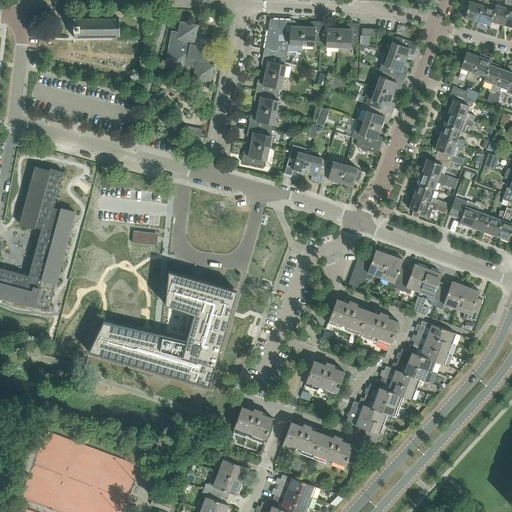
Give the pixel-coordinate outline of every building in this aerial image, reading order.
[(478,0),(478,4),(469,1),(464,18),(477,22),(483,0),(478,0)] [(488,0),(483,0),(477,22),(490,25),(491,21),(494,9),(494,8),(486,6),(488,0)] [(505,0),(504,7),(495,5),(494,8),(494,9),(491,21),(503,25),(510,0),(505,0)] [(511,0),(510,0),(503,25),(511,27),(511,9),(511,10),(511,9),(511,0)] [(120,19),(73,19),(74,38),(120,37),(120,19)] [(289,45),(291,20),(271,19),(270,19),(270,20),(264,48),(287,53),(289,44),(289,45)] [(302,45),(303,26),(295,25),(295,21),(295,20),(294,20),(291,20),(289,45),(302,45)] [(320,45),(321,22),(313,21),(312,21),(311,22),(310,22),(310,26),(303,26),(302,45),(314,46),(314,45),(320,45)] [(195,68),(193,80),(210,83),(214,65),(207,64),(210,52),(212,53),(215,40),(207,38),(207,40),(195,37),(198,25),(181,22),(177,39),(182,40),(180,52),(168,50),(165,67),(183,71),(184,66),(195,68)] [(338,47),(339,28),(332,27),(332,24),(332,23),(331,23),(331,22),(330,22),(321,22),(320,45),(326,45),(326,46),(338,47)] [(358,24),(357,23),(349,23),(348,23),(347,24),(346,28),(339,28),(338,47),(350,48),(350,47),(355,47),(356,47),(357,46),(358,25),(358,24)] [(374,36),(374,29),(362,28),(362,35),(374,36)] [(395,37),(393,42),(392,42),(388,54),(406,60),(408,53),(411,54),(413,54),(414,54),(417,46),(417,45),(417,44),(416,43),(397,36),(396,36),(395,37)] [(264,48),(263,54),(286,59),(287,53),(264,48)] [(465,78),(469,81),(479,56),(466,52),(460,68),(469,71),(465,78)] [(406,60),(388,54),(385,53),(379,70),(382,71),(404,79),(407,71),(408,70),(407,69),(403,67),(406,60)] [(285,65),(286,59),(263,54),(261,63),(261,64),(262,65),(266,66),(264,74),(283,77),(286,65),(285,65)] [(485,77),(490,65),(491,61),(479,56),(469,81),(475,82),(476,74),(485,77)] [(490,65),(485,77),(483,81),(492,84),(488,91),(493,94),(502,69),(490,65)] [(511,72),(502,69),(493,94),(498,95),(500,87),(508,90),(511,80),(511,72)] [(404,79),(382,71),(380,76),(379,76),(375,88),(393,94),(396,87),(399,89),(400,89),(401,88),(404,79)] [(281,89),(283,77),(264,74),(263,80),(260,80),(258,80),(257,81),(255,90),(278,94),(280,89),(281,89)] [(468,92),(453,86),(451,93),(466,98),(468,92)] [(391,101),(393,94),(375,88),(371,99),(372,100),(370,105),(392,113),(395,105),(395,104),(395,103),(394,103),(391,101)] [(277,100),(278,94),(255,90),(254,98),(254,100),(255,101),(258,101),(257,109),(276,113),(278,100),(277,100)] [(453,100),(448,112),(473,121),(474,116),(466,114),(469,105),(464,104),(466,98),(451,93),(448,98),(453,100)] [(389,122),(392,113),(370,105),(368,110),(367,110),(363,122),(381,128),(383,122),(386,123),(388,123),(388,122),(389,122)] [(274,125),(276,113),(257,109),(255,116),(252,115),(251,115),(251,116),(250,117),(248,125),(271,130),(272,125),(274,125)] [(444,115),(441,123),(460,130),(463,122),(470,126),(473,121),(448,112),(447,116),(444,115)] [(503,114),(500,121),(506,123),(508,116),(503,114)] [(381,128),(363,122),(352,118),(345,135),(357,139),(379,147),(383,138),(382,137),(378,135),(381,128)] [(460,130),(441,123),(438,131),(441,132),(439,137),(464,146),(465,140),(457,139),(460,130)] [(181,126),(179,133),(201,138),(203,129),(181,124),(181,126)] [(271,130),(248,125),(247,134),(247,135),(247,136),(248,136),(251,137),(250,144),(269,148),(271,136),(270,136),(271,130)] [(487,127),(485,132),(495,135),(497,130),(494,129),(487,127)] [(457,157),(459,150),(462,152),(464,146),(439,137),(434,149),(438,151),(436,156),(451,162),(453,155),(457,157)] [(378,152),(379,147),(357,139),(356,144),(356,145),(356,146),(357,146),(357,147),(375,153),(376,153),(377,153),(377,152),(378,152)] [(266,160),(269,148),(250,144),(248,152),(245,151),(244,151),(243,152),(243,153),(241,160),(242,162),(242,163),(262,167),(263,167),(264,166),(264,165),(265,160),(266,160)] [(305,173),(310,155),(298,151),(297,152),(292,151),(291,151),(291,152),(290,152),(285,171),(285,173),(286,174),(294,176),(295,176),(296,175),(297,171),(305,173)] [(312,181),(321,183),(327,161),(321,159),(322,158),(310,155),(305,173),(312,175),(311,179),(311,180),(311,181),(312,181)] [(451,162),(436,156),(434,162),(443,165),(449,168),(451,162)] [(434,162),(426,159),(422,172),(447,181),(448,175),(440,174),(443,165),(434,162)] [(332,162),(327,161),(321,183),(329,186),(330,186),(331,185),(333,181),(340,183),(345,164),(333,161),(332,162)] [(345,164),(340,183),(352,186),(353,181),(357,181),(358,181),(359,180),(361,172),(361,171),(360,170),(356,169),(357,168),(345,164)] [(36,167),(20,224),(34,228),(35,227),(41,229),(31,265),(35,266),(31,277),(30,276),(28,285),(35,287),(35,288),(37,289),(38,288),(40,289),(36,304),(48,308),(55,284),(56,284),(75,212),(61,208),(61,210),(54,208),(64,172),(50,168),(49,170),(36,167)] [(422,172),(417,184),(434,190),(437,181),(444,186),(447,181),(422,172)] [(417,184),(413,196),(438,205),(447,209),(448,209),(450,204),(439,200),(431,198),(434,190),(417,184)] [(511,196),(504,193),(502,199),(511,202),(511,196)] [(438,205),(413,196),(408,208),(430,216),(432,209),(446,213),(447,209),(438,205)] [(449,215),(460,219),(459,223),(460,223),(458,226),(466,229),(467,226),(472,227),(481,202),(475,201),(475,204),(467,202),(467,204),(454,200),(449,215)] [(486,205),(481,202),(472,227),(484,232),(490,216),(481,212),(486,205)] [(484,232),(496,236),(505,211),(500,210),(498,219),(490,216),(484,232)] [(505,211),(496,236),(509,241),(511,231),(511,223),(506,221),(510,214),(505,211)] [(157,245),(158,233),(134,231),(133,243),(157,245)] [(0,297),(35,307),(36,304),(40,289),(38,288),(37,289),(35,288),(35,287),(28,285),(30,276),(31,276),(28,276),(0,267),(0,252),(2,246),(0,245),(0,297)] [(379,249),(378,251),(375,250),(371,261),(369,267),(367,272),(365,277),(366,277),(371,279),(373,275),(381,277),(389,255),(387,254),(387,252),(379,249)] [(387,285),(398,289),(406,270),(400,268),(403,260),(400,259),(401,257),(392,254),(392,256),(389,255),(381,277),(388,280),(387,285)] [(369,267),(371,261),(358,256),(356,262),(369,267)] [(367,272),(369,267),(356,262),(354,267),(367,272)] [(406,270),(398,289),(410,294),(412,289),(419,292),(428,269),(425,268),(426,266),(418,263),(417,265),(414,264),(411,272),(406,270)] [(365,277),(367,272),(354,267),(352,273),(366,278),(366,277),(365,277)] [(430,304),(436,307),(442,290),(436,288),(441,274),(438,273),(439,271),(431,268),(430,270),(428,269),(419,292),(427,295),(425,299),(431,301),(430,304)] [(103,322),(88,352),(209,386),(230,315),(237,291),(184,276),(168,271),(165,304),(175,308),(196,315),(188,342),(113,324),(103,322)] [(364,283),(366,278),(352,273),(350,278),(364,283)] [(361,289),(364,283),(350,278),(348,284),(361,289)] [(457,309),(465,286),(463,285),(464,283),(455,280),(455,282),(452,281),(448,292),(442,290),(436,307),(448,311),(449,306),(457,309)] [(465,286),(457,309),(465,312),(463,317),(475,321),(482,305),(481,305),(482,300),(477,297),(479,291),(476,290),(477,288),(469,285),(468,287),(465,286)] [(341,328),(341,325),(347,327),(346,329),(371,339),(372,337),(377,339),(376,341),(389,345),(390,342),(391,342),(399,322),(386,317),(386,315),(381,312),(380,315),(355,306),(356,303),(350,301),(349,303),(336,299),(329,319),(328,323),(341,328)] [(430,329),(428,335),(451,344),(455,333),(422,321),(420,325),(430,329)] [(426,339),(424,345),(448,354),(451,344),(428,335),(418,331),(416,336),(426,339)] [(422,350),(420,355),(420,356),(433,360),(433,361),(435,362),(444,365),(448,354),(424,345),(414,341),(412,346),(422,350)] [(410,357),(408,363),(431,372),(435,362),(433,361),(433,360),(420,356),(420,355),(412,352),(402,349),(400,353),(410,357)] [(406,367),(404,373),(417,378),(419,379),(428,382),(431,372),(408,363),(398,359),(396,364),(406,367)] [(313,360),(306,381),(307,381),(305,384),(318,389),(319,387),(324,389),(323,391),(335,396),(337,392),(345,372),(332,367),(333,365),(327,363),(326,365),(313,360)] [(394,374),(392,380),(392,381),(415,389),(419,379),(417,378),(404,373),(386,366),(384,371),(394,374)] [(390,385),(388,390),(388,391),(401,396),(403,397),(412,400),(415,389),(392,381),(392,380),(382,376),(380,381),(390,385)] [(378,392),(376,397),(376,398),(399,407),(403,397),(401,396),(388,391),(388,390),(370,383),(368,388),(378,392)] [(374,402),(372,408),(385,413),(387,414),(396,417),(399,407),(376,398),(376,397),(366,394),(364,398),(374,402)] [(362,409),(360,415),(359,416),(383,424),(387,414),(385,413),(372,408),(353,401),(352,406),(362,409)] [(241,407),(234,427),(233,431),(245,435),(246,433),(252,435),(251,437),(263,442),(265,438),(273,418),(260,413),(261,411),(255,409),(254,411),(241,407)] [(359,416),(360,415),(350,411),(348,416),(358,419),(356,426),(379,435),(383,424),(359,416)] [(300,452),(313,457),(322,433),(309,429),(310,426),(304,424),(303,426),(291,422),(283,442),(284,442),(282,446),(295,450),(296,448),(301,450),(300,452)] [(322,433),(313,457),(326,462),(326,460),(331,462),(331,464),(343,468),(345,465),(353,445),(340,440),(341,438),(335,435),(334,438),(322,433)] [(353,450),(348,462),(355,465),(360,452),(353,450)] [(221,465),(218,473),(241,481),(242,479),(244,480),(247,471),(245,470),(246,468),(239,465),(241,459),(221,451),(216,463),(221,465)] [(242,484),(240,484),(241,481),(218,473),(215,480),(210,479),(208,484),(206,483),(203,489),(220,495),(226,498),(228,492),(236,495),(237,492),(239,493),(242,484)] [(290,483),(288,488),(312,497),(316,487),(282,474),(280,479),(290,483)] [(286,493),(284,499),(308,508),(312,497),(288,488),(278,484),(276,489),(286,493)] [(220,495),(203,489),(199,501),(204,503),(201,510),(205,511),(228,511),(230,509),(228,508),(229,505),(218,501),(220,495)] [(282,503),(280,509),(288,511),(306,511),(308,508),(284,499),(274,495),(273,500),(282,503)] [(172,511),(176,504),(154,496),(151,505),(164,510),(163,511),(172,511)] [(270,510),(269,511),(288,511),(280,509),(262,502),(260,507),(270,510)]
